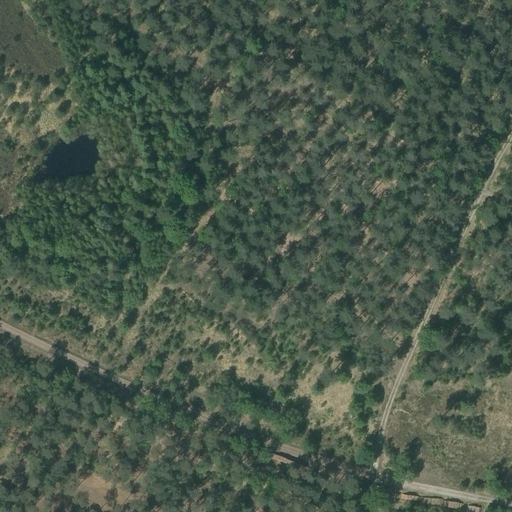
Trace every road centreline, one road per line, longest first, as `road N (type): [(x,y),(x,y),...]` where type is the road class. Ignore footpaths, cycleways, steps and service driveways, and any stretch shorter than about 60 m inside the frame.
road 1 (track): [(0,315),(96,367),(374,476),(511,502)]
road 2 (track): [(511,139),(388,404),(368,511)]
road 3 (track): [(175,0),(480,195),(511,200)]
